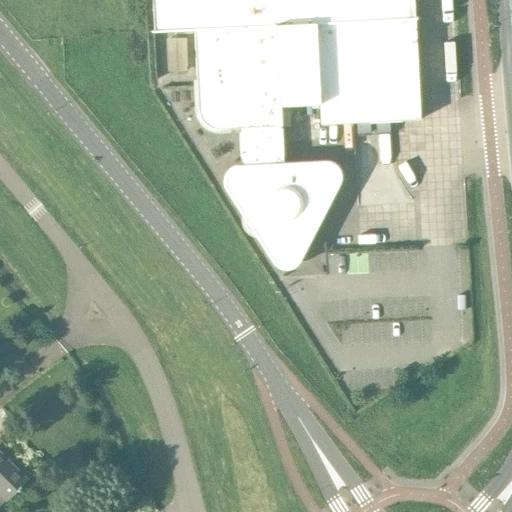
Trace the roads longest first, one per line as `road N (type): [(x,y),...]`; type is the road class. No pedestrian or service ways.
road 1 (tertiary): [(265,369),(165,231),(0,30)]
road 2 (residential): [(192,511),(159,385),(0,168)]
